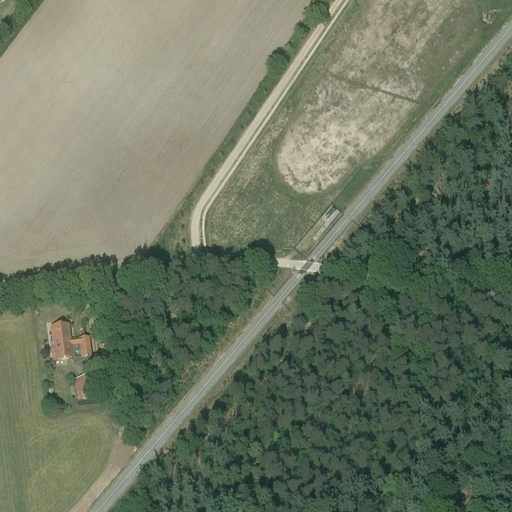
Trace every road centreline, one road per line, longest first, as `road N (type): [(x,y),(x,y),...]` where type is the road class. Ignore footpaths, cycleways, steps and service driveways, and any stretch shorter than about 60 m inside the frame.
road 1 (track): [(201,270),(203,217),(217,170),(336,0)]
road 2 (track): [(511,292),(287,263),(204,270)]
road 3 (track): [(204,270),(0,297)]
